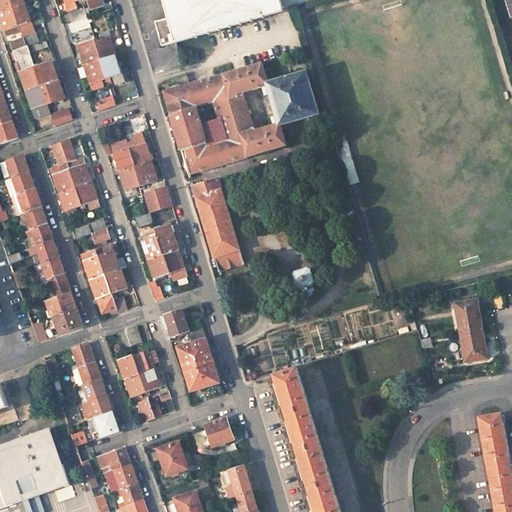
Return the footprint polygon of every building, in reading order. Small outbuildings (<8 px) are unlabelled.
[(0,0),(0,12),(15,8),(12,0),(0,0)] [(76,3),(83,1),(82,0),(64,0),(69,13),(78,10),(76,3)] [(82,0),(83,1),(85,0),(89,0),(93,10),(103,7),(100,0),(82,0)] [(163,0),(168,19),(156,23),(163,47),(295,9),(294,8),(318,0),(163,0)] [(511,0),(503,0),(509,18),(511,17),(511,0)] [(34,28),(26,4),(15,8),(22,27),(23,31),(23,32),(34,28)] [(0,12),(7,32),(22,27),(15,8),(0,12)] [(86,11),(70,16),(72,22),(88,17),(86,11)] [(7,32),(8,36),(23,31),(22,27),(7,32)] [(29,47),(40,43),(36,33),(25,37),(26,39),(29,47)] [(112,33),(99,36),(101,41),(96,43),(102,62),(119,56),(112,33)] [(11,44),(14,52),(29,47),(26,39),(11,44)] [(47,41),(40,43),(29,47),(31,55),(49,49),(47,41)] [(102,62),(96,43),(79,49),(85,67),(102,62)] [(27,91),(42,85),(36,68),(30,70),(26,56),(31,55),(29,47),(14,52),(27,91)] [(127,80),(119,56),(102,62),(108,80),(112,79),(116,78),(117,84),(127,80)] [(54,62),(36,68),(42,85),(59,80),(56,69),(54,62)] [(108,80),(102,62),(85,67),(89,78),(94,92),(106,88),(105,81),(108,80)] [(191,174),(287,147),(282,127),(320,115),(308,74),(270,84),(265,65),(166,92),(168,99),(188,166),(191,174)] [(79,69),(82,80),(89,78),(85,67),(79,69)] [(120,105),(112,79),(108,80),(112,90),(117,106),(120,105)] [(66,98),(59,80),(42,85),(48,104),(66,98)] [(33,109),(48,104),(42,85),(27,91),(33,109)] [(103,110),(117,106),(112,90),(101,94),(104,101),(100,102),(103,110)] [(7,103),(0,105),(0,126),(13,122),(10,113),(7,103)] [(53,117),(70,112),(68,108),(52,114),(53,117)] [(70,112),(53,117),(56,126),(73,121),(70,112)] [(0,138),(2,144),(19,138),(16,130),(13,122),(0,126),(0,138)] [(135,148),(130,150),(136,168),(152,163),(143,135),(135,137),(133,140),(135,148)] [(130,150),(127,138),(112,143),(121,172),(136,168),(130,150)] [(62,142),(69,163),(77,187),(93,182),(98,180),(90,156),(78,159),(71,139),(62,142)] [(25,155),(8,160),(13,177),(30,171),(27,161),(25,155)] [(6,179),(13,177),(8,160),(1,163),(6,179)] [(60,193),(77,187),(69,163),(52,168),(54,173),(53,174),(60,193)] [(158,182),(152,163),(136,168),(142,186),(158,182)] [(127,191),(142,186),(136,168),(121,172),(127,191)] [(30,171),(13,177),(19,194),(36,188),(33,180),(30,171)] [(12,196),(19,194),(13,177),(6,179),(12,196)] [(219,178),(194,185),(220,272),(245,264),(219,178)] [(83,205),(89,203),(99,200),(93,182),(77,187),(83,205)] [(79,207),(83,205),(77,187),(60,193),(66,211),(67,211),(79,207)] [(39,197),(36,188),(19,194),(24,208),(17,210),(13,211),(15,216),(19,215),(43,207),(39,197)] [(167,188),(145,195),(151,213),(173,206),(167,188)] [(17,210),(24,208),(19,194),(12,196),(17,210)] [(91,209),(101,206),(99,200),(89,203),(91,209)] [(27,216),(31,229),(48,223),(46,216),(43,207),(19,215),(20,218),(27,216)] [(79,207),(67,211),(69,215),(81,211),(79,207)] [(154,223),(151,213),(137,218),(140,228),(154,223)] [(27,216),(20,218),(24,231),(31,229),(27,216)] [(90,224),(93,233),(107,228),(103,217),(89,222),(90,224)] [(37,246),(54,240),(51,232),(48,223),(31,229),(37,246)] [(93,233),(90,224),(74,229),(77,238),(93,233)] [(179,249),(171,225),(156,230),(158,236),(164,254),(179,249)] [(107,228),(93,233),(96,244),(105,242),(106,245),(110,243),(109,240),(112,239),(108,228),(107,228)] [(30,248),(37,246),(31,229),(24,231),(30,248)] [(164,254),(158,236),(152,238),(151,234),(143,236),(150,259),(164,254)] [(57,248),(54,240),(37,246),(43,262),(60,256),(57,248)] [(30,248),(36,265),(43,262),(37,246),(30,248)] [(111,258),(102,261),(106,274),(122,268),(115,249),(109,251),(111,258)] [(186,271),(179,249),(164,254),(170,273),(176,271),(177,276),(186,271)] [(156,277),(170,273),(164,254),(150,259),(156,277)] [(60,256),(43,262),(48,278),(65,273),(63,265),(60,256)] [(106,274),(102,261),(96,263),(94,256),(85,259),(88,266),(87,266),(91,279),(106,274)] [(36,265),(42,281),(48,278),(43,262),(36,265)] [(106,274),(120,313),(129,310),(124,295),(117,298),(115,292),(118,291),(119,294),(129,290),(122,268),(106,274)] [(315,291),(316,291),(314,286),(317,283),(313,271),(310,269),(297,273),(296,275),(300,288),(304,289),(306,294),(307,293),(308,296),(310,297),(312,297),(314,296),(315,294),(315,291)] [(26,286),(20,270),(18,271),(14,272),(20,288),(26,286)] [(69,283),(65,273),(48,278),(55,298),(72,292),(69,283)] [(120,313),(106,274),(91,279),(103,314),(110,311),(112,315),(120,313)] [(55,298),(48,278),(42,281),(48,300),(55,298)] [(151,283),(157,300),(164,297),(161,287),(156,289),(154,282),(151,283)] [(75,301),(72,292),(55,298),(48,300),(46,301),(52,317),(55,316),(78,308),(75,301)] [(464,333),(486,329),(484,316),(481,316),(478,301),(458,304),(464,333)] [(78,308),(55,316),(61,333),(83,325),(80,316),(78,308)] [(188,331),(203,326),(201,319),(187,323),(183,310),(166,316),(173,335),(188,331)] [(41,321),(33,324),(38,340),(47,338),(41,321)] [(138,325),(127,329),(132,345),(144,341),(138,325)] [(203,326),(188,331),(192,345),(180,349),(194,391),(221,383),(203,326)] [(123,348),(132,345),(127,329),(117,332),(123,348)] [(489,343),(486,329),(464,333),(469,364),(489,360),(486,344),(489,343)] [(431,347),(428,339),(422,341),(425,349),(431,347)] [(70,365),(71,368),(78,365),(95,359),(92,350),(89,342),(72,347),(77,363),(70,365)] [(150,348),(135,353),(141,372),(156,367),(154,361),(159,359),(157,353),(152,354),(150,348)] [(141,372),(135,353),(120,359),(126,378),(141,372)] [(53,355),(45,358),(51,375),(59,372),(53,355)] [(80,369),(84,382),(101,376),(98,367),(95,359),(78,365),(71,368),(72,371),(80,369)] [(163,386),(156,367),(141,372),(148,391),(163,386)] [(72,371),(76,384),(84,382),(80,369),(72,371)] [(342,511),(299,370),(278,376),(281,388),(293,428),(305,467),(318,510),(318,511),(342,511)] [(133,395),(148,391),(141,372),(126,378),(133,395)] [(104,384),(101,376),(84,382),(76,384),(79,391),(86,388),(90,398),(107,392),(104,384)] [(0,408),(9,406),(0,382),(0,381),(0,408)] [(170,390),(160,393),(162,400),(172,397),(170,390)] [(110,401),(107,392),(90,398),(82,401),(84,406),(89,404),(88,402),(91,401),(96,416),(113,410),(110,401)] [(55,394),(40,399),(43,407),(58,402),(55,394)] [(146,420),(156,417),(152,403),(150,398),(140,401),(146,420)] [(40,399),(33,401),(35,409),(43,407),(40,399)] [(156,417),(163,415),(158,401),(152,403),(156,417)] [(117,420),(113,410),(96,416),(87,419),(92,432),(100,429),(102,435),(120,429),(117,420)] [(227,417),(200,427),(203,436),(208,435),(211,445),(233,438),(227,417)] [(511,511),(511,457),(505,417),(484,421),(487,439),(499,507),(500,511),(511,511)] [(0,505),(5,504),(4,500),(21,494),(37,489),(39,493),(64,484),(65,486),(70,485),(64,465),(63,465),(51,430),(51,428),(20,439),(25,452),(14,456),(11,450),(10,449),(8,447),(7,447),(5,447),(0,448),(0,505)] [(86,441),(83,430),(72,434),(76,444),(86,441)] [(188,468),(179,442),(160,448),(164,460),(163,460),(168,475),(188,468)] [(126,446),(98,455),(102,466),(112,463),(114,469),(132,463),(129,454),(126,446)] [(89,458),(82,460),(88,478),(95,475),(89,458)] [(107,471),(114,469),(112,463),(102,466),(104,472),(107,471)] [(132,463),(114,469),(118,482),(111,484),(113,490),(114,489),(138,481),(135,473),(132,463)] [(250,477),(246,465),(231,469),(226,471),(229,483),(235,481),(239,495),(254,490),(250,477)] [(118,482),(114,469),(107,471),(111,484),(118,482)] [(88,478),(92,487),(98,485),(95,475),(88,478)] [(141,489),(138,481),(114,489),(117,496),(122,494),(125,501),(119,503),(118,503),(119,507),(126,504),(144,498),(141,489)] [(45,511),(39,493),(37,489),(21,494),(27,511),(45,511)] [(203,511),(196,490),(175,498),(180,511),(182,511),(203,511)] [(260,511),(261,511),(254,490),(239,495),(244,511),(260,511)] [(103,493),(95,496),(101,511),(103,511),(109,510),(103,493)] [(144,498),(126,504),(128,511),(148,511),(146,506),(144,498)]
